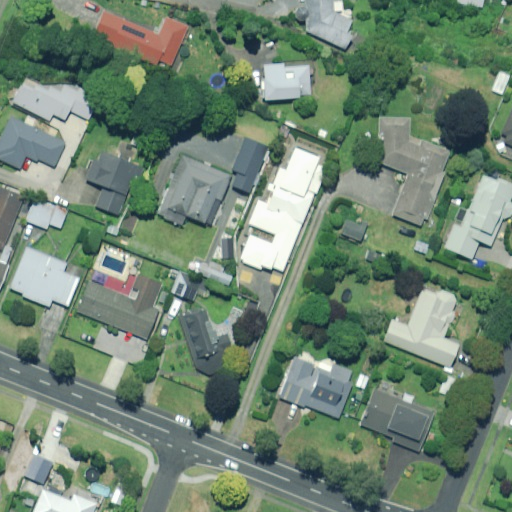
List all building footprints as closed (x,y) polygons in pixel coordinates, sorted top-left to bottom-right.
[(307,17),(307,27),(345,46),(352,31),(347,29),(353,17),(335,8),(334,0),(304,0),(305,2),(299,2),(296,7),(296,14),(300,17),(307,17)] [(191,24),(166,14),(159,31),(123,17),(111,46),(172,71),(191,24)] [(284,59),(263,61),(265,96),(311,93),(308,62),(285,64),(284,59)] [(510,76),(500,72),(492,91),(502,95),(510,76)] [(21,83),(12,99),(49,118),(53,112),(65,118),(70,108),(89,118),(100,96),(79,85),(77,89),(64,82),(61,88),(50,83),(48,88),(26,77),(23,83),(21,83)] [(511,104),(501,131),(506,134),(504,140),(511,143),(511,104)] [(11,114),(0,138),(0,157),(20,167),(26,155),(38,161),(39,159),(55,166),(68,140),(11,114)] [(410,116),(378,115),(376,160),(407,172),(392,212),(421,223),(423,216),(428,218),(446,170),(443,169),(451,150),(421,139),(419,144),(409,140),(410,116)] [(268,144),(244,134),(231,168),(237,170),(232,184),(250,191),(268,144)] [(250,233),(241,256),(245,258),(244,261),(261,268),(262,265),(269,268),(269,266),(272,267),(272,265),(283,270),(314,190),(316,191),(326,165),(317,162),(320,154),(294,143),(285,167),(279,164),(271,183),(275,185),(268,202),(258,198),(249,222),(276,232),(273,241),(250,233)] [(94,157),(86,177),(104,184),(95,205),(119,214),(127,195),(134,198),(147,166),(103,149),(99,159),(94,157)] [(232,173),(182,153),(157,214),(182,224),(187,213),(211,223),(232,173)] [(442,247),(474,260),(482,242),(493,246),(504,217),(511,214),(511,212),(511,201),(511,200),(511,198),(511,180),(498,175),(497,177),(482,171),(461,223),(453,219),(442,247)] [(0,183),(0,247),(3,249),(24,193),(0,183)] [(35,197),(26,219),(47,228),(56,205),(35,197)] [(367,227),(348,218),(342,233),(361,241),(367,227)] [(96,233),(82,229),(79,238),(93,243),(96,233)] [(234,236),(221,237),(222,258),(235,257),(234,236)] [(430,245),(418,240),(415,249),(426,254),(430,245)] [(66,261),(27,246),(11,287),(23,291),(22,294),(50,305),(52,299),(68,305),(79,276),(63,270),(66,261)] [(115,264),(115,261),(115,258),(114,255),(112,253),(109,251),(106,251),(103,251),(100,252),(98,254),(96,257),(96,260),(96,263),(97,266),(100,268),(102,270),(105,270),(108,270),(111,269),(113,267),(115,264)] [(0,259),(0,288),(10,264),(0,259)] [(196,272),(229,285),(233,275),(200,263),(196,272)] [(172,291),(194,300),(202,279),(180,270),(172,291)] [(89,280),(77,310),(147,337),(159,307),(154,305),(163,282),(138,273),(129,295),(89,280)] [(392,318),(384,340),(450,366),(460,341),(444,334),(449,322),(452,320),(455,314),(453,311),(452,310),(457,300),(454,293),(443,289),(435,292),(423,287),(408,324),(392,318)] [(206,304),(179,313),(196,367),(208,374),(224,370),(226,357),(224,350),(233,347),(228,331),(216,335),(206,304)] [(280,395),(339,418),(353,381),(348,379),(352,370),(333,363),(330,370),(296,357),(280,395)] [(434,410),(374,387),(360,422),(394,435),(392,440),(419,450),(434,410)] [(25,476),(43,484),(54,459),(36,451),(25,476)] [(128,491),(117,486),(110,501),(121,506),(128,491)] [(71,499),(42,488),(32,511),(91,511),(96,502),(73,493),(71,499)]
